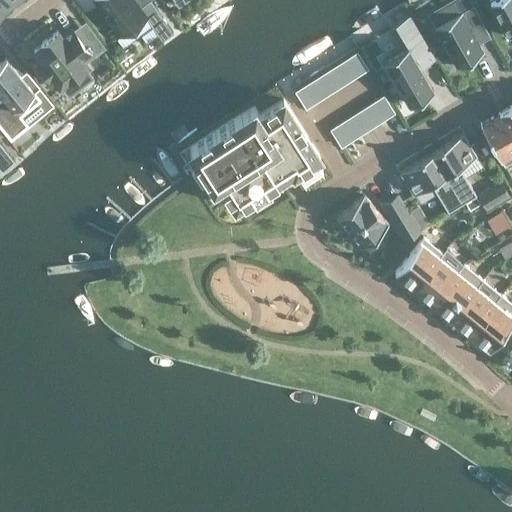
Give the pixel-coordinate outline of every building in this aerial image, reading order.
[(135,0),(93,0),(114,28),(118,33),(120,36),(145,18),(152,27),(159,35),(158,35),(162,39),(173,31),(163,18),(150,0),(148,0),(140,6),(135,0)] [(511,0),(490,0),(489,1),(510,38),(511,36),(511,0)] [(482,52),(475,39),(487,32),(472,5),(434,27),(456,67),(482,52)] [(432,59),(413,27),(399,35),(406,46),(382,60),(408,103),(407,103),(408,104),(433,90),(432,89),(419,67),(432,59)] [(40,44),(32,50),(40,60),(37,62),(48,77),(51,75),(59,85),(69,77),(70,79),(86,66),(80,58),(89,52),(72,29),(63,36),(58,29),(40,43),(40,44)] [(8,57),(0,64),(0,91),(4,96),(0,99),(0,124),(12,139),(29,126),(21,117),(43,99),(8,57)] [(319,156),(282,98),(258,114),(253,106),(188,147),(196,159),(205,173),(212,185),(217,182),(234,207),(253,195),(248,188),(262,180),(266,187),(291,171),(293,173),(319,156)] [(511,104),(498,112),(499,113),(499,112),(511,134),(511,104)] [(511,151),(511,134),(499,112),(499,113),(481,123),(480,122),(479,123),(500,159),(501,159),(501,158),(511,151)] [(476,195),(458,166),(476,156),(462,133),(431,152),(461,203),(476,195)] [(0,168),(2,170),(15,160),(0,141),(0,168)] [(461,203),(431,152),(399,172),(412,194),(430,184),(447,212),(461,203)] [(500,180),(477,194),(486,210),(509,195),(500,180)] [(388,223),(363,194),(336,217),(360,246),(388,223)] [(419,230),(398,195),(383,204),(404,239),(419,230)] [(479,203),(475,196),(465,202),(469,209),(479,203)] [(419,206),(409,211),(419,227),(428,222),(419,206)] [(501,210),(486,219),(494,233),(509,225),(501,210)] [(440,256),(443,253),(423,236),(420,240),(394,271),(413,287),(439,256),(440,256)] [(432,302),(458,271),(457,270),(440,256),(439,256),(413,287),(432,302)] [(451,318),(482,279),(463,263),(457,270),(458,271),(432,302),(451,318)] [(469,333),(501,294),(482,279),(451,318),(469,333)] [(511,319),(511,303),(501,294),(469,333),(488,348),(511,319)] [(313,339),(376,331),(371,297),(309,306),(313,339)]
